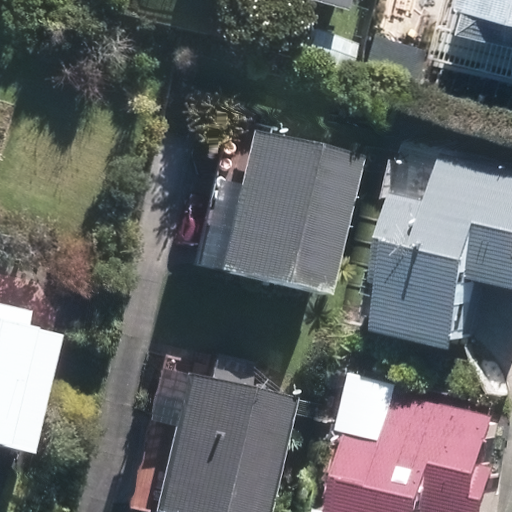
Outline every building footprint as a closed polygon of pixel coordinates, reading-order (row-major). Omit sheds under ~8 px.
[(478,0),(436,0),(424,47),(474,60),(489,5),(478,2),(478,0)] [(511,0),(495,0),(490,20),(511,25),(511,0)] [(346,151),(244,130),(218,259),(320,280),(346,151)] [(414,251),(428,254),(413,316),(483,332),(499,265),(511,268),(511,163),(476,155),(464,205),(427,197),(414,251)] [(57,332),(0,320),(0,434),(32,442),(57,332)] [(266,511),(292,389),(187,367),(160,500),(216,511),(266,511)] [(493,511),(511,436),(511,417),(377,384),(345,511),(440,511),(443,502),(484,511),(493,511)]
